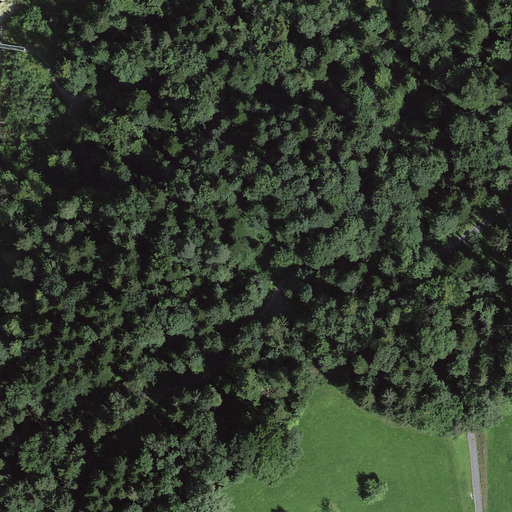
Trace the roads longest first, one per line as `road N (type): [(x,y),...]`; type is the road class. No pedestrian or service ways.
road 1 (track): [(511,212),(446,255),(303,268),(208,370),(69,415),(0,489)]
road 2 (track): [(511,156),(412,139),(283,60),(228,60),(82,99),(65,96),(38,52),(25,50)]
road 3 (track): [(274,304),(431,368),(466,414)]
